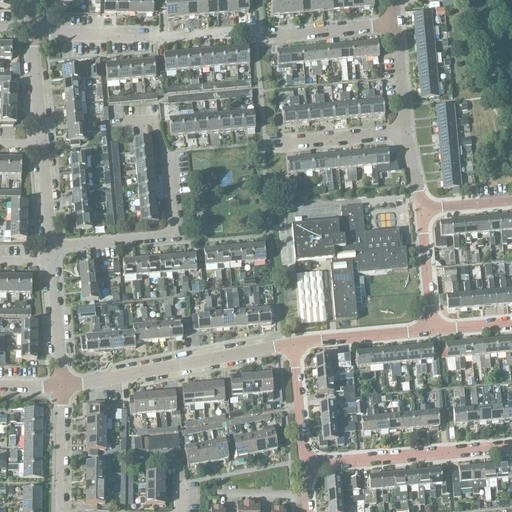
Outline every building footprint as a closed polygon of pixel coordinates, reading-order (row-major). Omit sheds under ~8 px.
[(10,0),(0,0),(0,8),(10,9),(10,0)] [(104,0),(104,15),(117,15),(116,0),(104,0)] [(116,0),(117,15),(128,15),(128,0),(116,0)] [(128,0),(128,15),(140,15),(140,0),(128,0)] [(157,0),(140,0),(140,15),(153,16),(153,14),(156,14),(157,13),(157,0)] [(177,0),(171,1),(170,0),(159,0),(160,10),(167,10),(168,20),(174,19),(175,21),(178,21),(178,19),(177,0)] [(186,0),(177,0),(178,19),(184,18),(185,20),(188,20),(188,18),(186,0)] [(198,19),(198,17),(196,0),(186,0),(188,18),(194,18),(194,19),(198,19)] [(196,0),(198,17),(204,17),(204,18),(208,18),(208,16),(206,0),(196,0)] [(216,0),(206,0),(208,16),(214,16),(214,18),(218,17),(218,16),(216,0)] [(226,0),(216,0),(218,16),(224,15),(224,17),(228,16),(228,15),(226,0)] [(236,0),(226,0),(228,15),(234,14),(234,16),(238,15),(238,14),(236,0)] [(236,0),(238,14),(244,13),(244,15),(248,15),(248,13),(246,0),(236,0)] [(281,0),(270,0),(272,17),(279,17),(279,18),(283,18),(283,16),(281,0)] [(291,0),(281,0),(283,16),(289,16),(289,17),(293,17),(293,16),(291,0)] [(301,0),(291,0),(293,16),(299,15),(299,17),(303,16),(303,15),(301,0)] [(311,0),(301,0),(303,15),(309,14),(309,16),(313,15),(313,14),(311,0)] [(321,0),(311,0),(313,14),(319,13),(319,15),(323,15),(323,13),(321,0)] [(332,0),(321,0),(323,13),(329,12),(329,14),(333,14),(333,12),(332,0)] [(342,0),(332,0),(333,12),(339,12),(339,13),(343,13),(343,11),(342,0)] [(352,0),(342,0),(343,11),(349,11),(349,12),(353,12),(353,10),(352,0)] [(362,0),(352,0),(353,10),(359,10),(359,12),(363,11),(363,10),(362,0)] [(372,0),(362,0),(363,10),(369,9),(369,11),(373,10),(373,9),(372,0)] [(413,15),(415,30),(432,28),(431,14),(413,15)] [(415,30),(416,43),(434,42),(432,28),(415,30)] [(3,45),(0,44),(0,70),(3,71),(3,60),(11,61),(11,53),(15,53),(16,42),(3,42),(3,45)] [(416,43),(417,57),(435,56),(434,42),(416,43)] [(365,45),(366,59),(379,58),(377,44),(365,45)] [(354,60),(361,60),(362,72),(367,72),(367,63),(366,59),(365,45),(352,46),(354,60)] [(340,48),(341,62),(342,74),(346,74),(345,61),(354,60),(352,46),(340,48)] [(328,63),(336,62),(337,74),(342,74),(341,62),(340,48),(327,49),(328,63)] [(248,49),(235,50),(237,67),(249,66),(248,49)] [(321,76),(320,63),(328,63),(327,49),(314,50),(316,64),(315,64),(316,68),(317,76),(321,76)] [(235,50),(224,51),(225,68),(237,67),(235,50)] [(303,65),(315,64),(316,64),(314,50),(302,51),(303,65)] [(225,72),(225,68),(224,51),(212,52),(213,69),(220,68),(220,73),(225,72)] [(295,66),(303,65),(302,51),(289,52),(290,66),(291,70),(291,72),(296,72),(295,66)] [(212,52),(200,53),(201,70),(213,69),(212,52)] [(277,67),(290,66),(289,52),(276,53),(277,67)] [(200,53),(188,54),(189,71),(201,70),(200,53)] [(188,54),(176,55),(177,72),(189,71),(188,54)] [(177,72),(176,55),(163,56),(165,73),(177,72)] [(417,57),(418,71),(436,70),(435,56),(417,57)] [(154,62),(142,63),(143,80),(155,79),(154,62)] [(142,63),(130,64),(131,81),(143,80),(142,63)] [(130,64),(118,65),(119,82),(131,81),(130,64)] [(119,82),(118,65),(105,66),(107,83),(119,82)] [(90,68),(92,79),(101,79),(100,67),(90,68)] [(63,82),(79,81),(84,80),(83,68),(62,70),(63,82)] [(418,71),(420,85),(437,84),(436,70),(418,71)] [(11,75),(0,74),(0,83),(11,84),(11,75)] [(84,80),(79,81),(63,82),(64,94),(80,93),(79,87),(88,86),(87,80),(84,80)] [(437,84),(420,85),(421,99),(439,98),(437,84)] [(0,99),(1,99),(16,100),(16,94),(18,94),(18,93),(19,89),(18,88),(17,88),(17,87),(1,87),(1,95),(0,94),(0,99)] [(64,94),(65,106),(81,105),(80,93),(64,94)] [(339,94),(340,106),(332,107),(334,121),(346,120),(345,106),(345,102),(344,94),(339,94)] [(314,96),(315,109),(307,109),(308,123),(321,122),(320,108),(319,104),(318,96),(314,96)] [(294,110),(296,124),(308,123),(307,109),(299,110),(298,98),(293,98),(294,107),(294,110)] [(16,100),(1,99),(0,99),(0,103),(1,104),(1,111),(16,111),(16,100)] [(370,104),(371,118),(384,116),(383,102),(370,104)] [(358,105),(359,119),(371,118),(370,104),(358,105)] [(65,106),(66,118),(82,117),(81,105),(65,106)] [(359,119),(358,105),(345,106),(346,120),(359,119)] [(436,108),(437,122),(455,120),(453,106),(436,108)] [(334,121),(332,107),(320,108),(321,122),(334,121)] [(294,110),(282,112),(283,126),(296,124),(294,110)] [(1,111),(1,112),(0,111),(0,116),(0,127),(13,127),(14,126),(14,124),(16,124),(16,111),(1,111)] [(193,114),(193,119),(195,136),(207,135),(205,118),(205,112),(198,113),(193,114)] [(255,130),(253,113),(241,114),(243,132),(255,130)] [(229,116),(231,133),(243,132),(241,114),(229,116)] [(217,117),(219,134),(231,133),(229,116),(217,117)] [(66,118),(67,130),(83,129),(82,117),(66,118)] [(205,118),(207,135),(219,134),(217,117),(205,118)] [(193,119),(181,120),(183,137),(195,136),(193,119)] [(183,137),(181,120),(169,121),(171,138),(183,137)] [(437,122),(438,135),(456,134),(455,120),(437,122)] [(84,141),(84,134),(92,133),(91,128),(83,129),(67,130),(68,136),(66,136),(66,137),(66,141),(67,141),(68,142),(70,142),(70,146),(71,147),(80,146),(79,141),(84,141)] [(438,135),(440,149),(457,147),(456,134),(438,135)] [(135,153),(152,152),(151,140),(134,141),(135,153)] [(440,149),(441,162),(458,161),(457,147),(440,149)] [(87,170),(86,158),(91,158),(90,151),(80,152),(80,158),(70,159),(71,171),(87,170)] [(135,153),(135,160),(129,160),(130,165),(136,165),(153,164),(152,152),(135,153)] [(375,153),(376,167),(389,166),(388,152),(375,153)] [(376,167),(375,153),(362,155),(364,169),(364,173),(371,173),(373,186),(378,186),(377,180),(376,171),(376,167)] [(350,156),(351,170),(352,182),(357,181),(355,169),(364,169),(362,155),(350,156)] [(352,182),(351,170),(350,156),(337,157),(338,171),(346,170),(347,182),(352,182)] [(326,172),(338,171),(337,157),(324,158),(326,172)] [(313,173),(326,172),(324,158),(312,159),(313,173)] [(0,176),(9,177),(9,160),(0,159),(0,176)] [(300,174),(313,173),(312,159),(299,160),(300,174)] [(9,177),(21,177),(21,160),(9,160),(9,177)] [(287,175),(300,174),(299,160),(286,161),(287,175)] [(441,162),(442,176),(460,174),(458,161),(441,162)] [(136,165),(137,177),(154,176),(153,164),(136,165)] [(87,170),(71,171),(72,183),(88,181),(87,174),(92,174),(91,169),(87,170)] [(465,188),(461,188),(460,174),(442,176),(443,190),(452,189),(453,196),(465,194),(465,188)] [(137,177),(138,189),(155,188),(154,176),(137,177)] [(88,181),(72,183),(73,195),(89,193),(94,193),(93,190),(92,189),(88,189),(88,181)] [(138,189),(139,201),(156,200),(155,188),(138,189)] [(74,206),(74,207),(90,205),(89,193),(73,195),(73,200),(72,200),(71,201),(72,205),(73,206),(74,206)] [(140,208),(134,209),(135,214),(140,213),(157,212),(156,200),(139,201),(140,208)] [(11,211),(7,211),(7,216),(11,216),(27,216),(27,203),(11,203),(11,211)] [(94,205),(90,205),(74,207),(75,219),(91,217),(95,217),(94,205)] [(356,320),(353,278),(352,275),(407,270),(405,249),(398,250),(397,244),(399,244),(398,231),(397,231),(364,234),(362,206),(341,208),(342,227),(338,227),(337,223),(291,227),(296,274),(310,273),(309,263),(331,261),(331,266),(330,266),(335,322),(356,320)] [(366,221),(371,220),(370,212),(379,210),(378,206),(364,208),(366,221)] [(157,212),(140,213),(141,225),(158,224),(157,212)] [(106,229),(114,228),(113,215),(105,216),(106,229)] [(27,216),(11,216),(11,223),(5,223),(5,227),(27,228),(27,216)] [(91,217),(75,219),(76,231),(92,230),(91,217)] [(464,222),(465,236),(464,236),(465,245),(471,244),(470,236),(477,235),(476,221),(475,221),(475,219),(474,218),(470,218),(469,220),(469,222),(464,222)] [(500,219),(501,233),(500,233),(501,246),(506,246),(506,241),(511,240),(511,218),(500,219)] [(500,219),(488,220),(489,234),(500,233),(501,233),(500,219)] [(488,220),(476,221),(477,235),(489,234),(488,220)] [(458,237),(464,236),(465,236),(464,222),(452,223),(453,237),(452,237),(454,251),(454,254),(458,253),(458,250),(459,250),(458,237)] [(445,238),(452,237),(453,237),(452,223),(440,224),(440,231),(434,231),(435,249),(446,248),(445,238)] [(27,228),(5,227),(5,233),(11,233),(11,240),(26,240),(27,228)] [(264,246),(252,247),(253,263),(266,262),(264,246)] [(223,270),(223,265),(229,265),(228,249),(227,249),(226,247),(222,247),(222,250),(216,250),(217,266),(217,271),(220,271),(223,270)] [(252,247),(240,248),(241,264),(253,263),(252,247)] [(240,248),(228,249),(229,265),(241,264),(240,248)] [(205,267),(217,266),(216,250),(204,251),(205,267)] [(172,258),(171,258),(172,274),(184,273),(183,257),(177,258),(176,255),(172,255),(172,258)] [(195,256),(183,257),(184,273),(196,272),(195,256)] [(159,275),(160,280),(163,280),(165,279),(165,274),(172,274),(171,258),(159,259),(160,275),(159,275)] [(159,259),(147,260),(148,276),(159,275),(160,275),(159,259)] [(141,281),(141,276),(148,276),(147,260),(135,261),(136,277),(136,282),(139,281),(141,281)] [(124,278),(136,277),(135,261),(123,262),(124,278)] [(77,266),(76,268),(77,273),(78,274),(80,273),(80,278),(96,277),(101,276),(101,274),(101,271),(95,272),(95,264),(79,266),(77,266)] [(456,277),(455,269),(444,270),(445,278),(456,277)] [(326,323),(325,310),(322,274),(296,276),(300,326),(326,323)] [(97,289),(96,282),(101,282),(101,279),(101,276),(96,277),(80,278),(81,290),(97,289)] [(7,295),(19,295),(19,278),(7,278),(7,295)] [(19,278),(19,295),(31,295),(32,278),(19,278)] [(499,280),(500,293),(494,293),(496,307),(508,306),(506,292),(505,279),(499,280)] [(488,281),(489,294),(482,294),(484,309),(496,307),(494,293),(493,281),(488,281)] [(469,283),(464,283),(465,296),(458,297),(460,311),(472,310),(470,295),(469,283)] [(458,297),(457,284),(451,284),(452,297),(446,298),(447,312),(460,311),(458,297)] [(110,295),(108,287),(100,288),(102,296),(110,295)] [(97,289),(81,290),(83,302),(98,301),(97,289)] [(470,295),(472,310),(484,309),(482,294),(470,295)] [(233,313),(231,295),(226,296),(227,314),(221,314),(223,330),(235,329),(233,313)] [(231,295),(233,313),(235,329),(247,328),(245,312),(239,313),(237,295),(231,295)] [(197,316),(192,317),(193,331),(199,331),(199,332),(211,331),(210,315),(209,310),(206,311),(203,311),(203,316),(197,316)] [(215,315),(214,310),(212,310),(209,310),(210,315),(211,331),(223,330),(221,314),(215,315)] [(270,310),(257,311),(259,327),(271,326),(270,310)] [(257,311),(245,312),(247,328),(259,327),(257,311)] [(168,320),(170,340),(183,339),(182,337),(186,337),(188,335),(187,323),(174,324),(174,319),(171,319),(168,320)] [(168,320),(166,320),(163,320),(163,325),(157,326),(158,341),(170,340),(168,320)] [(150,321),(147,321),(144,322),(145,327),(146,342),(158,341),(157,326),(157,321),(150,321)] [(37,324),(21,324),(21,330),(13,330),(13,336),(21,336),(37,336),(37,324)] [(134,343),(135,343),(146,342),(145,327),(133,328),(133,334),(134,334),(134,343)] [(134,334),(133,334),(127,334),(126,329),(124,330),(121,330),(122,335),(123,350),(135,349),(135,343),(134,343),(134,334)] [(122,335),(121,330),(119,330),(109,331),(110,336),(111,351),(112,351),(113,354),(117,353),(118,351),(123,350),(122,335)] [(100,332),(97,332),(98,337),(99,352),(103,352),(103,354),(104,354),(110,354),(111,353),(111,351),(110,336),(103,336),(102,331),(100,332)] [(92,337),(80,338),(82,351),(83,352),(87,352),(87,353),(99,352),(98,337),(97,332),(94,332),(92,332),(92,337)] [(21,336),(21,348),(37,348),(37,336),(21,336)] [(484,357),(483,343),(478,343),(478,341),(476,340),(470,341),(472,358),(479,357),(480,370),(485,369),(484,357)] [(465,371),(464,358),(472,358),(470,341),(464,341),(463,343),(463,344),(458,345),(459,359),(460,371),(465,371)] [(490,369),(489,356),(497,355),(496,341),(483,343),(484,357),(485,369),(490,369)] [(511,367),(510,359),(510,354),(508,341),(496,341),(497,355),(505,355),(506,367),(511,367)] [(460,371),(459,359),(458,345),(445,346),(446,360),(454,359),(455,372),(460,371)] [(15,352),(21,353),(21,360),(37,360),(37,348),(21,348),(15,348),(15,352)] [(426,375),(425,363),(433,362),(431,348),(418,349),(420,363),(420,367),(421,375),(426,375)] [(418,349),(406,350),(407,364),(420,363),(418,349)] [(401,377),(400,365),(407,364),(406,350),(393,352),(394,365),(395,365),(396,377),(401,377)] [(390,366),(391,378),(396,377),(395,365),(394,365),(393,352),(381,353),(382,367),(390,366)] [(328,353),(317,354),(318,358),(316,358),(317,370),(331,369),(330,357),(328,357),(328,353)] [(369,368),(382,367),(381,353),(368,354),(369,368)] [(356,369),(369,368),(368,354),(355,355),(356,369)] [(337,356),(338,369),(350,368),(349,355),(337,356)] [(317,370),(318,382),(332,381),(331,369),(317,370)] [(260,375),(260,376),(262,395),(268,395),(269,397),(272,397),(271,375),(264,376),(263,373),(260,375)] [(250,375),(250,377),(252,396),(258,396),(258,401),(262,400),(262,395),(260,376),(254,377),(253,374),(250,375)] [(240,376),(240,378),(242,397),(247,397),(248,401),(252,401),(252,396),(250,377),(244,377),(243,375),(240,376)] [(242,397),(240,378),(234,378),(233,376),(230,377),(230,379),(231,389),(229,389),(230,400),(238,399),(238,403),(243,403),(242,397)] [(332,381),(318,382),(318,384),(316,385),(316,388),(318,389),(319,395),(327,394),(327,396),(333,396),(333,394),(335,394),(335,389),(332,389),(332,381)] [(212,384),(212,385),(214,404),(224,403),(222,384),(216,385),(215,382),(212,384)] [(202,385),(202,386),(204,405),(214,404),(212,385),(206,386),(205,383),(202,385)] [(192,385),(192,387),(194,406),(204,405),(202,386),(196,387),(195,384),(192,385)] [(194,413),(194,406),(192,387),(186,387),(185,385),(182,386),(182,388),(184,407),(189,407),(190,413),(194,413)] [(343,393),(344,399),(355,398),(355,397),(354,387),(340,388),(341,393),(343,393)] [(477,410),(477,404),(475,389),(470,390),(472,410),(465,411),(467,425),(479,424),(477,410)] [(465,411),(463,390),(453,391),(454,399),(460,399),(461,411),(453,412),(454,426),(467,425),(465,411)] [(165,414),(171,413),(172,417),(180,417),(180,412),(176,413),(174,393),(167,394),(167,392),(164,393),(164,394),(165,414)] [(144,394),(144,396),(145,415),(155,415),(154,395),(147,396),(147,393),(144,394)] [(154,394),(154,395),(155,415),(165,414),(164,394),(158,395),(157,393),(154,394)] [(511,393),(507,394),(508,407),(502,408),(503,422),(504,424),(508,424),(509,421),(511,420),(511,393)] [(134,397),(129,397),(130,407),(129,407),(130,416),(135,415),(135,416),(141,416),(141,422),(146,421),(145,415),(144,396),(137,397),(137,394),(134,395),(134,397)] [(489,409),(491,423),(503,422),(502,408),(501,408),(500,395),(495,395),(496,402),(488,402),(489,409)] [(488,396),(483,396),(483,404),(477,404),(477,410),(479,424),(491,423),(489,409),(488,402),(488,396)] [(88,404),(88,410),(87,410),(86,417),(84,418),(85,421),(86,421),(106,421),(106,415),(111,415),(111,408),(104,408),(104,404),(89,404),(88,404)] [(262,409),(263,409),(264,414),(273,412),(273,404),(262,405),(262,409)] [(355,409),(334,411),(334,404),(320,406),(321,418),(335,417),(356,416),(355,409)] [(420,415),(412,416),(413,430),(426,429),(424,407),(419,408),(420,415)] [(429,407),(424,407),(426,429),(439,428),(438,413),(429,414),(429,407)] [(392,417),(386,418),(388,432),(400,431),(398,409),(391,410),(392,417)] [(403,409),(398,409),(400,431),(413,430),(412,416),(404,416),(403,409)] [(24,410),(24,424),(42,424),(42,410),(24,410)] [(243,411),(229,413),(230,420),(244,417),(243,413),(243,411)] [(375,434),(373,411),(366,412),(367,419),(361,420),(362,435),(375,434)] [(378,411),(373,411),(375,434),(388,432),(386,418),(378,418),(378,411)] [(335,423),(335,417),(321,418),(322,430),(336,429),(340,429),(339,423),(335,423)] [(106,421),(86,421),(86,427),(84,428),(85,431),(86,431),(106,431),(106,425),(108,425),(108,421),(106,421)] [(227,431),(232,430),(231,428),(241,426),(240,421),(225,424),(227,431)] [(24,424),(24,438),(42,438),(42,424),(24,424)] [(262,429),(263,434),(267,453),(273,452),(274,454),(277,453),(277,451),(272,427),(262,429)] [(322,438),(318,438),(319,448),(327,448),(327,442),(336,441),(337,447),(344,446),(343,434),(355,433),(354,427),(340,429),(336,429),(322,430),(322,438)] [(85,441),(86,441),(106,441),(106,431),(86,431),(86,437),(84,438),(85,441)] [(263,434),(253,436),(257,455),(263,454),(264,456),(267,455),(267,453),(263,434)] [(253,436),(244,438),(247,457),(253,456),(254,458),(257,456),(257,455),(253,436)] [(24,438),(24,451),(42,451),(42,438),(24,438)] [(247,457),(244,438),(233,440),(236,452),(233,453),(235,462),(248,459),(247,457)] [(142,451),(141,439),(133,440),(134,452),(142,451)] [(108,441),(106,441),(86,441),(86,447),(84,448),(84,451),(86,451),(90,451),(98,451),(105,451),(105,445),(108,445),(108,441)] [(225,441),(214,443),(218,462),(224,461),(225,463),(228,462),(228,461),(228,460),(225,441)] [(214,443),(205,445),(208,464),(214,463),(216,465),(218,464),(218,462),(214,443)] [(205,445),(195,447),(199,466),(205,465),(206,467),(209,466),(208,464),(205,445)] [(199,468),(199,466),(195,447),(184,449),(188,468),(195,467),(196,469),(199,468)] [(24,451),(24,465),(41,465),(42,451),(24,451)] [(105,475),(105,469),(109,469),(110,458),(102,458),(102,464),(86,464),(86,471),(83,471),(84,474),(86,474),(105,475)] [(41,465),(24,465),(24,479),(41,479),(41,465)] [(507,466),(495,467),(496,482),(497,489),(497,494),(502,493),(502,489),(501,481),(507,481),(508,480),(507,466)] [(483,468),(484,482),(483,482),(485,502),(490,502),(489,482),(496,482),(495,467),(483,468)] [(470,469),(472,489),(473,496),(477,496),(476,483),(483,482),(484,482),(483,468),(470,469)] [(458,470),(458,473),(459,484),(453,485),(454,499),(461,498),(460,490),(472,489),(470,469),(458,470)] [(440,472),(429,473),(430,487),(430,493),(435,493),(434,487),(441,486),(442,496),(449,495),(448,477),(441,478),(440,472)] [(419,507),(420,507),(425,506),(423,488),(430,487),(429,473),(417,474),(418,488),(417,488),(419,507)] [(105,475),(86,474),(86,481),(83,481),(84,484),(86,484),(105,485),(109,485),(109,479),(105,479),(105,475)] [(406,489),(417,488),(418,488),(417,474),(405,475),(406,488),(406,489)] [(145,485),(165,485),(165,479),(167,478),(167,475),(165,475),(146,475),(145,481),(140,481),(140,485),(145,485)] [(395,498),(406,497),(407,497),(406,495),(406,489),(406,488),(405,475),(393,476),(394,490),(394,498),(395,498)] [(382,491),(394,490),(393,476),(381,477),(382,491)] [(375,492),(382,491),(381,477),(368,478),(369,492),(362,492),(363,503),(364,506),(376,505),(375,492)] [(327,490),(327,494),(341,493),(360,491),(359,479),(350,480),(350,486),(341,487),(340,481),(333,481),(333,479),(324,480),(325,490),(327,490)] [(84,494),(85,494),(105,495),(105,485),(86,484),(85,491),(83,491),(84,494)] [(145,496),(145,495),(165,495),(165,489),(167,488),(166,485),(165,485),(145,485),(145,491),(140,491),(140,495),(145,496)] [(23,489),(23,502),(41,503),(41,489),(23,489)] [(327,494),(328,506),(342,505),(341,493),(327,494)] [(105,495),(85,494),(85,501),(83,501),(84,504),(85,504),(85,505),(105,505),(105,499),(107,499),(107,495),(105,495)] [(140,500),(140,506),(165,506),(165,499),(167,498),(166,495),(165,495),(145,495),(145,496),(145,501),(140,500)] [(23,502),(23,511),(40,511),(41,503),(23,502)] [(247,511),(248,505),(244,505),(244,503),(237,503),(236,511),(247,511)] [(247,511),(258,511),(259,504),(252,503),(252,505),(248,505),(247,511)]
